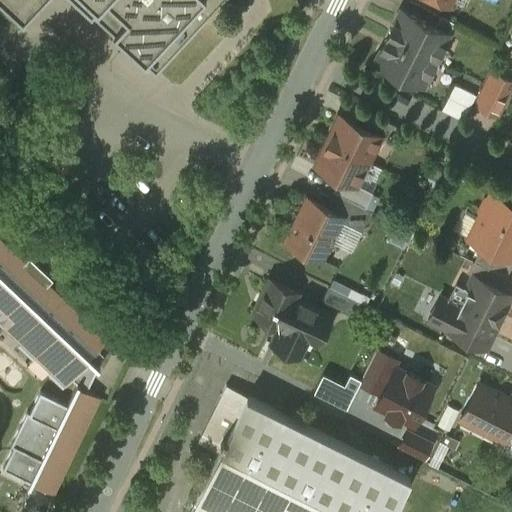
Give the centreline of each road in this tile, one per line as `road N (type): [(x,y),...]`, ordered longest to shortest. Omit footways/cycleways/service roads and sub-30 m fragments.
road 1 (tertiary): [(308,62),(89,511)]
road 2 (residential): [(308,62),(511,164)]
